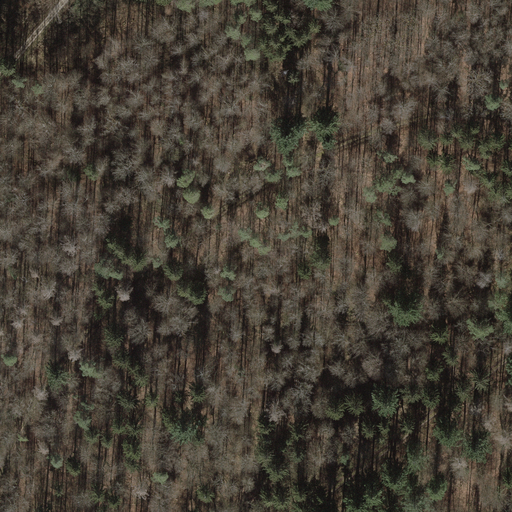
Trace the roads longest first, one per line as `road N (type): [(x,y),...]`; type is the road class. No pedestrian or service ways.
road 1 (track): [(511,116),(488,108),(429,111),(337,138),(164,249),(54,381),(0,489)]
road 2 (track): [(318,511),(396,441),(511,355)]
